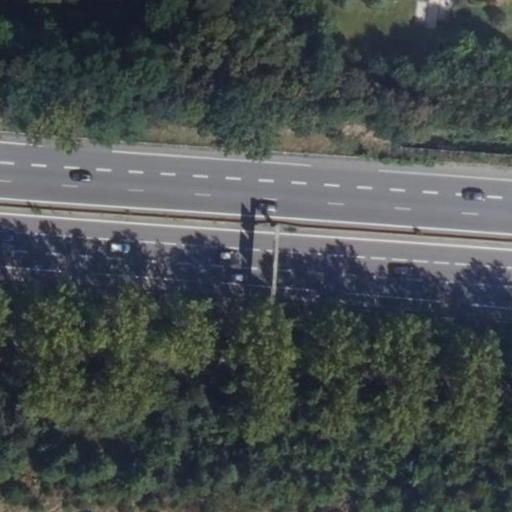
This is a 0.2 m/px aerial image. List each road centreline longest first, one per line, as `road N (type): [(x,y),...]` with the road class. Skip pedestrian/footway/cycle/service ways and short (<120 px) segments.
road 1 (trunk): [(511,218),(0,175)]
road 2 (trunk): [(0,229),(511,270)]
